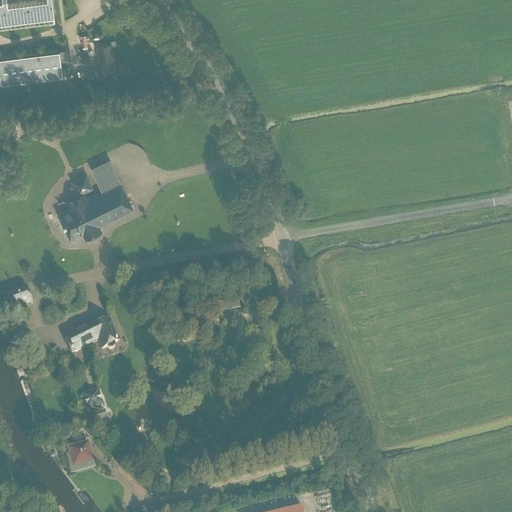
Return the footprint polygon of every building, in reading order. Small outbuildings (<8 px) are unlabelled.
[(0,24),(53,17),(50,0),(39,0),(7,4),(6,0),(2,0),(3,1),(0,1),(0,24)] [(81,36),(83,47),(87,46),(86,44),(89,44),(88,36),(85,36),(85,35),(81,36)] [(111,41),(111,44),(96,47),(98,59),(101,58),(103,70),(115,68),(112,47),(116,47),(115,41),(111,41)] [(2,84),(60,77),(60,78),(62,77),(61,68),(59,68),(57,52),(0,58),(0,69),(2,84)] [(10,117),(0,121),(0,134),(14,130),(10,117)] [(85,173),(71,181),(79,196),(93,188),(85,173)] [(98,225),(133,209),(120,184),(86,200),(83,195),(67,203),(70,208),(57,214),(70,239),(82,233),(85,239),(101,231),(98,225)] [(26,288),(7,295),(13,310),(32,303),(26,288)] [(239,294),(216,298),(219,312),(241,309),(239,294)] [(202,311),(194,304),(185,314),(193,321),(202,311)] [(113,329),(113,328),(109,319),(102,323),(100,320),(64,338),(71,353),(98,341),(102,349),(107,347),(107,348),(108,349),(109,349),(110,349),(112,349),(113,349),(113,348),(114,347),(115,346),(115,345),(115,344),(114,343),(117,342),(112,330),(113,330),(113,329)] [(103,406),(98,389),(81,395),(86,410),(84,410),(88,415),(90,414),(92,420),(105,415),(104,411),(94,409),(103,406)] [(87,468),(92,464),(93,464),(88,443),(68,448),(73,468),(86,465),(87,468)]
